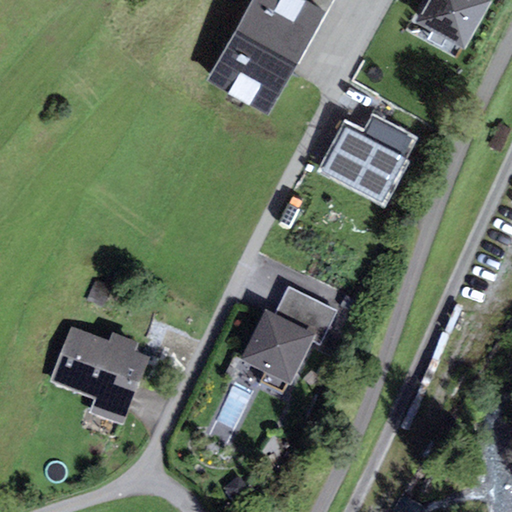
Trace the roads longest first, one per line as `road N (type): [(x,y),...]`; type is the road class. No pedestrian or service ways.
road 1 (residential): [(139,482),(387,0)]
road 2 (residential): [(322,511),(468,134),(511,49)]
road 3 (track): [(359,511),(511,163)]
